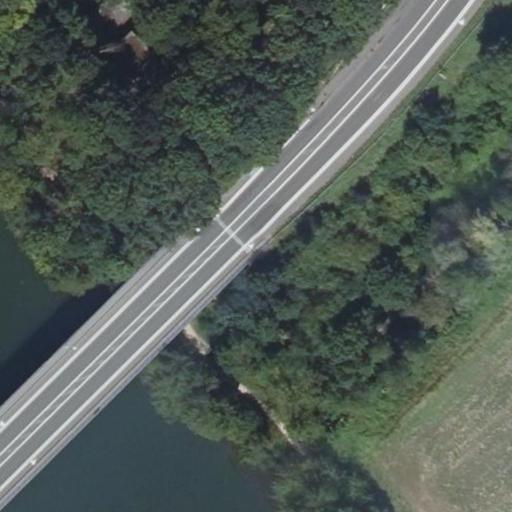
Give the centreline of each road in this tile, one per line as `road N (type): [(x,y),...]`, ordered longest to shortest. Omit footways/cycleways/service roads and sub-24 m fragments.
road 1 (secondary): [(0,477),(383,91),(456,0)]
road 2 (secondary): [(426,0),(351,87),(0,441)]
